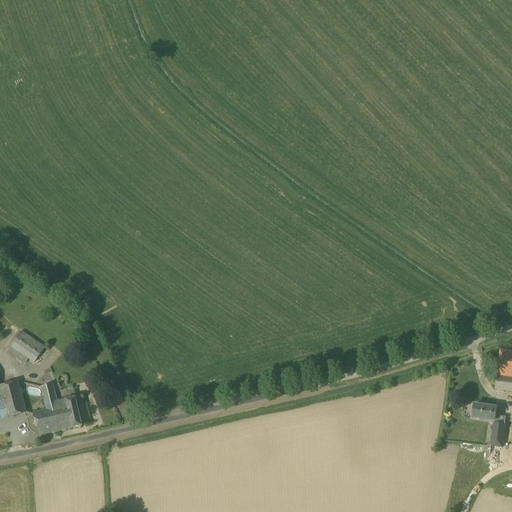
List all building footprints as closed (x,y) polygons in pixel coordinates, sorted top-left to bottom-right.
[(29,359),(34,363),(45,347),(21,331),(7,351),(26,364),(29,359)] [(496,376),(494,390),(511,392),(511,351),(499,350),(496,376)] [(0,396),(0,397),(0,396),(0,419),(1,419),(1,420),(6,418),(27,413),(19,381),(0,385),(0,396)] [(75,398),(57,402),(53,384),(41,387),(45,408),(58,404),(60,411),(58,411),(58,415),(60,415),(61,421),(57,421),(59,431),(82,426),(75,398)] [(58,404),(45,408),(46,408),(33,411),(38,436),(59,431),(57,421),(61,421),(60,415),(58,415),(58,411),(60,411),(58,404)] [(511,432),(504,432),(505,427),(510,428),(511,418),(500,417),(501,408),(473,404),(471,419),(493,422),(493,423),(492,423),(489,457),(511,460),(511,432)]
